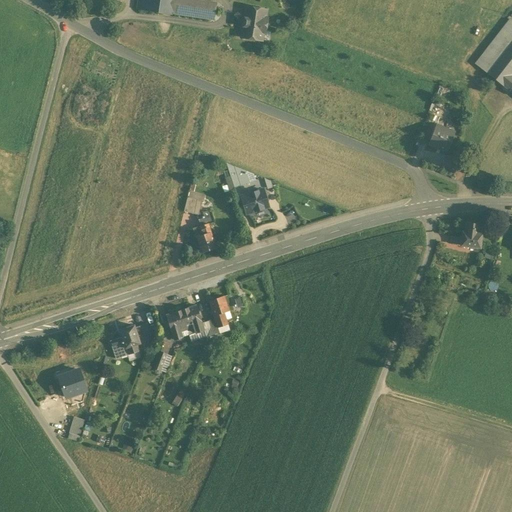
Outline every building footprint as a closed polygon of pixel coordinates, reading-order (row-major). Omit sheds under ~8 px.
[(138,0),(137,9),(170,15),(170,14),(172,0),(138,0)] [(172,0),(170,14),(191,18),(194,1),(185,0),(172,0)] [(208,4),(194,1),(191,18),(214,22),(217,3),(216,3),(216,5),(208,3),(208,4)] [(266,10),(246,7),(246,8),(247,8),(246,16),(245,16),(244,22),(245,22),(245,26),(244,26),(242,37),(262,41),(263,33),(265,31),(267,23),(267,20),(265,18),(266,10)] [(511,20),(510,19),(475,64),(487,73),(511,41),(511,20)] [(511,41),(487,73),(496,80),(511,92),(511,91),(511,75),(511,74),(511,41)] [(444,127),(436,124),(428,144),(447,152),(455,134),(443,129),(444,127)] [(234,166),(226,163),(231,176),(235,188),(241,186),(234,166)] [(254,175),(234,166),(241,186),(256,181),(254,175)] [(235,188),(231,176),(226,178),(228,183),(227,183),(230,193),(236,192),(235,188)] [(203,194),(189,191),(188,197),(201,201),(203,194)] [(262,191),(242,197),(247,213),(267,207),(262,191)] [(201,201),(188,197),(184,212),(198,216),(201,201)] [(212,216),(198,220),(200,226),(207,224),(208,225),(215,222),(212,216)] [(481,224),(466,222),(465,231),(464,231),(463,237),(462,244),(462,245),(480,247),(482,234),(479,233),(481,224)] [(208,225),(207,224),(200,226),(202,235),(196,237),(201,253),(215,248),(208,225)] [(202,235),(200,226),(193,228),(196,237),(202,235)] [(463,237),(452,235),(451,242),(462,244),(463,237)] [(223,296),(208,301),(213,317),(223,314),(228,312),(223,296)] [(197,305),(182,310),(187,326),(193,324),(196,332),(204,330),(202,323),(202,322),(197,305)] [(181,310),(166,315),(172,331),(181,328),(187,326),(182,310),(181,310)] [(223,314),(213,317),(213,318),(216,327),(217,327),(226,324),(223,314)] [(208,320),(208,321),(210,328),(208,335),(208,336),(219,332),(218,332),(217,327),(216,327),(213,318),(208,320)] [(208,321),(202,323),(204,330),(210,328),(208,321)] [(147,323),(140,325),(141,326),(144,335),(144,337),(151,335),(147,323)] [(193,324),(187,326),(189,335),(189,334),(196,332),(193,324)] [(133,326),(119,330),(121,337),(118,338),(120,344),(123,343),(125,349),(126,349),(137,345),(139,344),(137,338),(134,328),(133,326)] [(141,326),(134,328),(137,338),(144,335),(141,326)] [(187,326),(181,328),(183,336),(189,335),(187,326)] [(181,328),(172,331),(175,339),(183,336),(181,328)] [(196,332),(189,334),(191,341),(208,335),(210,328),(204,330),(196,332)] [(120,344),(118,338),(110,341),(116,358),(128,355),(126,349),(125,349),(123,343),(120,344)] [(137,345),(126,349),(128,355),(139,351),(137,345)] [(160,352),(154,368),(160,370),(167,354),(160,352)] [(167,354),(160,370),(165,373),(171,356),(167,354)] [(77,371),(59,378),(66,397),(84,390),(77,371)] [(179,390),(174,403),(179,405),(184,393),(179,390)] [(84,420),(74,417),(69,433),(70,433),(80,436),(84,420)] [(80,436),(70,433),(68,439),(78,442),(80,436)] [(97,441),(104,443),(106,436),(98,434),(97,441)] [(131,449),(134,437),(127,435),(124,447),(131,449)]
